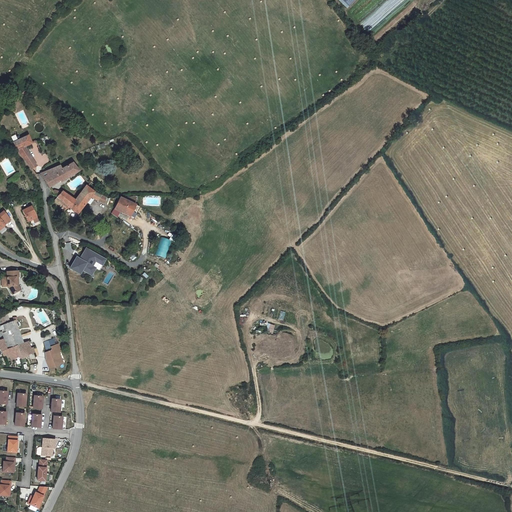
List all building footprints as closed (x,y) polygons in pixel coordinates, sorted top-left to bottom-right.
[(13,143),(16,148),(28,164),(34,160),(26,146),(32,142),(27,135),(13,143)] [(58,159),(46,165),(38,169),(40,173),(50,187),(59,181),(61,183),(78,171),(73,163),(63,169),(58,159)] [(91,197),(97,201),(101,195),(88,187),(86,185),(74,200),(68,208),(77,214),(91,197)] [(61,190),(56,197),(68,208),(74,200),(61,190)] [(106,198),(101,195),(97,201),(103,204),(106,198)] [(65,211),(68,208),(56,197),(54,203),(65,211)] [(128,201),(120,197),(114,209),(123,213),(127,202),(128,201)] [(127,202),(123,213),(130,216),(136,206),(127,202)] [(39,219),(33,208),(25,213),(30,223),(39,219)] [(5,214),(0,217),(0,232),(6,228),(5,227),(11,222),(5,214)] [(172,240),(160,237),(154,255),(166,259),(172,240)] [(93,266),(96,260),(86,255),(86,256),(80,253),(77,260),(79,261),(77,265),(75,264),(72,262),(66,273),(76,278),(79,274),(86,277),(89,270),(88,270),(91,264),(93,266)] [(20,278),(19,272),(8,273),(8,279),(2,279),(3,288),(9,288),(10,288),(14,295),(21,291),(18,286),(17,278),(20,278)] [(24,299),(21,308),(28,303),(31,304),(32,301),(24,299)] [(26,345),(18,323),(1,329),(3,335),(0,336),(0,353),(3,352),(7,360),(10,359),(10,360),(12,359),(14,363),(23,359),(24,362),(31,359),(31,357),(39,354),(37,349),(35,350),(32,343),(26,345)] [(273,333),(275,325),(268,323),(266,331),(273,333)] [(45,338),(51,353),(56,351),(54,347),(59,345),(56,339),(55,340),(53,335),(45,338)] [(51,358),(52,357),(52,359),(50,360),(54,369),(67,363),(63,352),(64,352),(61,344),(59,345),(54,347),(56,351),(51,353),(49,354),(51,358)] [(23,408),(24,395),(16,394),(14,407),(23,408)] [(40,410),(41,398),(32,397),(31,410),(40,410)] [(57,414),(59,402),(50,401),(49,413),(57,414)] [(21,427),(22,415),(14,414),(12,426),(21,427)] [(38,429),(39,417),(30,416),(29,428),(38,429)] [(59,431),(60,419),(52,418),(50,431),(59,431)] [(13,454),(15,437),(6,436),(4,453),(13,454)] [(51,450),(52,441),(40,440),(38,457),(48,458),(49,450),(51,450)] [(11,464),(12,459),(3,458),(3,463),(0,462),(0,472),(9,474),(10,464),(11,464)] [(42,475),(43,461),(36,461),(36,469),(35,469),(34,482),(45,483),(46,475),(42,475)] [(8,487),(8,482),(0,481),(0,496),(5,497),(6,487),(8,487)] [(33,510),(43,489),(36,488),(32,495),(31,494),(29,499),(25,506),(33,510)]
